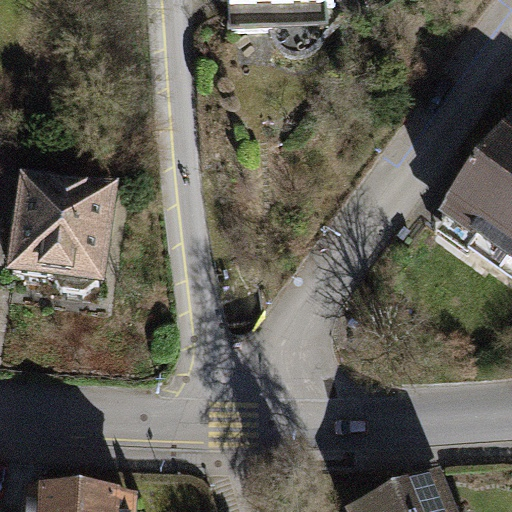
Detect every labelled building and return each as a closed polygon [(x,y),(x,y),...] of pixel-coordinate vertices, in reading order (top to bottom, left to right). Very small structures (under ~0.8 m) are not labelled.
[(324,0),(221,0),(223,35),(268,33),(267,11),(324,8),(324,0)] [(511,135),(502,128),(433,223),(511,279),(511,135)] [(102,199),(16,188),(5,277),(90,288),(102,199)] [(391,511),(464,511),(455,488),(391,511)] [(121,511),(122,503),(19,497),(18,511),(121,511)]
